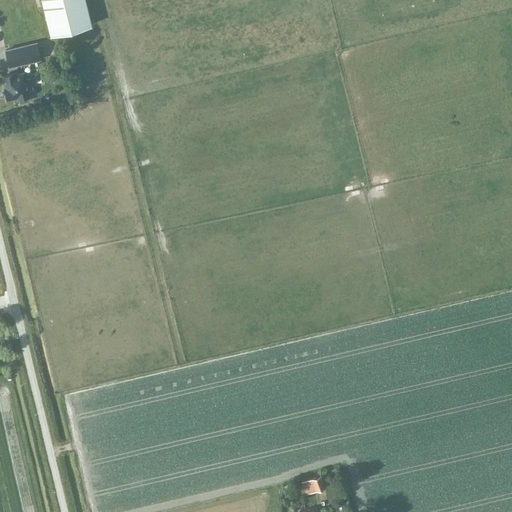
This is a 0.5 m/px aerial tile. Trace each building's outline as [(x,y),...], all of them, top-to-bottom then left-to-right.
[(84,0),(41,0),(50,35),(91,25),(84,0)] [(5,50),(9,67),(40,59),(36,43),(5,50)] [(6,88),(4,88),(7,99),(17,97),(18,99),(29,96),(27,90),(32,89),(30,79),(25,80),(23,73),(14,75),(14,74),(7,75),(8,81),(4,82),(6,88)] [(331,490),(328,478),(304,484),(308,496),(331,490)] [(313,508),(312,500),(303,501),(304,509),(313,508)]
